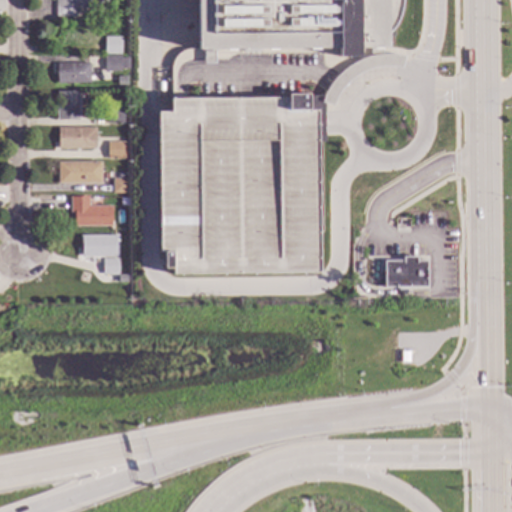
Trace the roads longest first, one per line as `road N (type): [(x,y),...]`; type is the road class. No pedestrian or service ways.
road 1 (motorway): [(483,240),(471,282),(470,346),(449,381),(418,398),(341,418)]
road 2 (residential): [(20,251),(15,0)]
road 3 (motorway): [(238,434),(0,478)]
road 4 (motorway): [(238,434),(21,511)]
road 5 (motorway): [(292,464),(335,454),(486,454)]
road 6 (primary): [(483,240),(485,408)]
road 7 (primary): [(480,0),(483,164)]
road 8 (motorway): [(485,408),(341,418)]
road 9 (motorway): [(292,464),(383,484),(422,511)]
